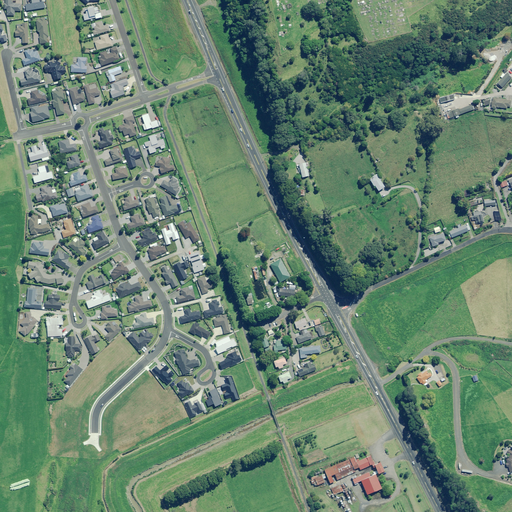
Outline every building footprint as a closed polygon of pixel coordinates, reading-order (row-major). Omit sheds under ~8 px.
[(11,0),(2,0),(2,1),(5,1),(5,4),(5,9),(7,9),(7,15),(15,15),(15,11),(22,11),(22,4),(17,4),(17,3),(12,3),(11,0)] [(31,0),(32,3),(26,4),(27,11),(46,8),(45,1),(40,2),(39,0),(31,0)] [(98,13),(97,7),(86,9),(87,14),(83,14),(85,20),(96,18),(96,19),(102,17),(101,13),(98,13)] [(45,20),(45,17),(40,18),(40,20),(36,20),(38,32),(39,32),(40,43),(48,43),(47,37),(48,37),(47,20),(45,20)] [(93,31),(93,33),(91,34),(92,37),(95,36),(95,35),(110,30),(108,24),(103,26),(101,21),(95,23),(96,26),(94,27),(95,30),(93,31)] [(28,23),(22,23),(22,26),(20,26),(20,28),(17,28),(18,31),(16,31),(16,36),(21,36),(21,38),(23,38),(23,43),(29,43),(28,23)] [(110,40),(108,34),(100,36),(101,39),(95,41),(97,50),(113,45),(111,39),(110,40)] [(119,53),(117,47),(110,49),(111,53),(108,54),(107,51),(100,53),(102,58),(99,59),(101,66),(113,62),(120,60),(118,55),(117,55),(116,53),(119,53)] [(30,50),(29,49),(24,51),(27,58),(22,59),(24,65),(41,60),(39,54),(38,54),(37,51),(33,52),(33,50),(30,50)] [(87,66),(86,66),(87,58),(78,57),(78,65),(71,65),(71,72),(87,73),(87,66)] [(61,75),(67,73),(65,65),(61,66),(60,65),(61,64),(57,60),(55,62),(53,63),(52,62),(47,63),(48,65),(44,66),(46,72),(49,71),(52,72),(54,80),(62,78),(61,75)] [(120,66),(108,70),(108,71),(106,72),(107,77),(108,77),(110,82),(116,80),(114,75),(122,72),(120,66)] [(33,72),(32,68),(24,70),(26,78),(21,80),(22,86),(41,81),(40,75),(38,75),(37,74),(35,72),(33,72)] [(511,78),(506,73),(496,84),(501,89),(511,78)] [(129,84),(127,78),(111,84),(112,88),(110,89),(113,98),(125,94),(122,86),(129,84)] [(99,91),(99,88),(98,88),(97,84),(89,86),(89,85),(84,86),(89,104),(95,103),(94,97),(100,95),(101,95),(100,90),(99,91)] [(63,100),(65,99),(62,87),(56,89),(56,90),(52,91),(54,100),(53,100),(55,108),(56,107),(58,115),(65,113),(63,104),(62,105),(61,102),(63,100)] [(78,94),(76,87),(69,89),(74,105),(79,103),(79,102),(85,100),(83,93),(78,94)] [(47,101),(46,95),(38,90),(31,92),(33,98),(28,99),(29,105),(47,101)] [(506,99),(492,98),(491,108),(495,109),(496,107),(507,108),(507,107),(510,107),(511,100),(506,100),(506,99)] [(51,117),(48,105),(39,107),(38,105),(30,107),(33,122),(44,120),(44,119),(51,117)] [(474,110),(472,105),(457,110),(459,115),(474,110)] [(458,117),(456,110),(447,113),(449,118),(455,116),(456,118),(458,117)] [(151,122),(149,114),(142,116),(145,124),(143,124),(144,130),(152,128),(159,126),(157,120),(151,122)] [(136,122),(133,116),(124,119),(126,123),(119,126),(120,131),(123,130),(125,135),(130,134),(131,137),(137,134),(133,123),(136,122)] [(104,131),(103,128),(99,130),(103,141),(98,142),(100,148),(113,144),(112,140),(114,139),(113,135),(110,136),(108,130),(104,131)] [(157,141),(155,135),(149,136),(151,141),(145,143),(146,147),(148,146),(150,153),(156,152),(155,148),(160,147),(161,149),(166,147),(164,139),(157,141)] [(69,139),(58,141),(60,149),(60,153),(77,150),(76,144),(70,145),(69,139)] [(50,159),(46,145),(40,146),(41,150),(38,151),(36,145),(31,147),(32,152),(29,153),(31,161),(46,157),(46,160),(50,159)] [(137,166),(135,161),(136,160),(136,159),(142,157),(140,152),(136,153),(135,149),(133,149),(132,146),(124,149),(131,168),(137,166)] [(106,165),(123,160),(119,148),(110,151),(112,156),(109,157),(109,159),(105,160),(106,165)] [(81,165),(78,154),(71,156),(72,160),(67,162),(69,169),(81,165)] [(157,161),(156,166),(160,167),(162,173),(175,169),(174,164),(170,166),(170,164),(171,159),(162,157),(161,160),(159,160),(158,162),(157,161)] [(309,176),(305,163),(299,165),(302,178),(309,176)] [(38,175),(37,175),(33,177),(35,183),(54,178),(52,172),(47,173),(45,166),(38,167),(39,172),(38,172),(38,175)] [(129,177),(127,168),(121,169),(120,167),(115,169),(116,173),(112,174),(113,180),(129,177)] [(81,176),(79,172),(73,174),(74,177),(69,179),(71,186),(88,180),(86,174),(81,176)] [(384,187),(376,175),(369,179),(374,186),(375,186),(378,191),(384,187)] [(178,180),(172,177),(168,183),(164,180),(161,185),(176,195),(180,190),(178,188),(179,186),(176,183),(178,180)] [(88,184),(76,189),(77,192),(75,193),(78,201),(93,196),(91,190),(90,190),(88,184)] [(52,190),(50,185),(41,188),(43,194),(36,195),(38,201),(42,200),(43,201),(57,198),(55,189),(52,190)] [(75,195),(72,188),(66,190),(69,197),(75,195)] [(156,197),(155,194),(150,196),(150,198),(145,199),(150,214),(152,213),(154,217),(160,216),(158,210),(160,210),(158,205),(156,206),(154,197),(156,197)] [(125,198),(126,200),(124,203),(125,206),(123,206),(125,210),(140,205),(138,199),(133,200),(131,196),(125,198)] [(170,207),(166,196),(160,198),(162,204),(161,204),(165,217),(175,213),(174,212),(178,211),(176,205),(170,207)] [(91,208),(90,202),(81,205),(83,212),(82,213),(83,217),(99,212),(97,206),(91,208)] [(481,214),(480,211),(473,213),(474,216),(471,217),(473,229),(477,228),(476,224),(484,222),(482,214),(481,214)] [(139,216),(138,214),(130,217),(132,222),(127,224),(129,230),(145,225),(141,215),(139,216)] [(32,218),(30,218),(29,234),(38,234),(38,233),(43,233),(51,230),(49,224),(48,224),(41,224),(41,219),(38,219),(38,215),(32,215),(32,218)] [(99,219),(98,216),(91,218),(92,220),(90,224),(86,226),(89,233),(104,228),(101,219),(99,219)] [(76,234),(71,219),(63,221),(66,229),(61,230),(64,238),(76,234)] [(187,224),(185,220),(178,224),(186,238),(190,236),(194,243),(200,239),(190,222),(187,224)] [(175,232),(173,223),(168,225),(170,230),(167,231),(166,228),(161,230),(166,245),(171,244),(169,238),(172,237),(173,240),(179,238),(177,231),(175,232)] [(470,230),(468,224),(449,232),(451,238),(470,230)] [(150,228),(148,229),(141,232),(144,238),(138,241),(140,247),(158,239),(155,232),(153,234),(150,228)] [(96,235),(97,236),(93,238),(95,241),(92,243),(96,249),(110,242),(107,237),(106,237),(103,231),(96,235)] [(446,240),(443,233),(429,238),(432,247),(438,245),(438,243),(446,240)] [(86,252),(83,249),(85,247),(84,246),(85,244),(81,240),(79,242),(75,238),(69,245),(82,257),(86,252)] [(50,249),(44,249),(45,246),(44,246),(44,243),(39,242),(39,243),(33,242),(32,248),(31,248),(30,253),(49,255),(50,249)] [(157,258),(157,257),(166,253),(167,255),(169,254),(168,252),(167,252),(165,245),(161,247),(161,245),(159,246),(157,243),(150,246),(151,248),(147,249),(151,260),(157,258)] [(72,265),(67,262),(69,260),(68,259),(70,256),(64,253),(63,254),(58,251),(52,260),(68,271),(72,265)] [(191,261),(195,273),(198,272),(200,275),(203,274),(201,270),(204,269),(199,252),(188,256),(190,261),(191,261)] [(46,273),(48,272),(46,267),(44,268),(45,265),(41,264),(42,262),(36,260),(35,262),(29,261),(28,268),(35,270),(28,275),(31,280),(34,278),(37,283),(40,281),(41,282),(42,282),(43,283),(44,283),(45,283),(46,284),(48,284),(49,284),(50,284),(51,284),(52,284),(53,284),(54,283),(55,283),(56,283),(57,285),(63,283),(63,282),(65,282),(64,276),(62,276),(62,272),(52,274),(52,275),(51,275),(50,275),(49,275),(48,275),(47,274),(46,274),(46,273)] [(118,265),(119,266),(114,269),(115,270),(112,272),(113,273),(111,275),(114,280),(123,273),(125,275),(130,271),(127,266),(125,267),(121,262),(118,265)] [(189,267),(186,262),(181,264),(180,263),(174,266),(181,281),(188,277),(184,269),(189,267)] [(165,281),(167,285),(171,283),(173,288),(178,285),(171,269),(169,270),(167,266),(160,269),(166,280),(165,281)] [(107,283),(103,274),(100,276),(100,278),(96,280),(93,274),(88,276),(90,281),(86,283),(89,290),(107,283)] [(207,281),(205,276),(197,279),(203,294),(209,292),(208,289),(213,287),(210,280),(207,281)] [(134,294),(134,293),(138,291),(137,290),(142,288),(139,282),(131,286),(129,282),(126,284),(125,283),(119,285),(120,287),(116,288),(120,298),(123,296),(124,299),(134,294)] [(190,290),(189,287),(181,289),(182,295),(176,297),(178,303),(196,298),(193,289),(190,290)] [(37,301),(38,289),(28,288),(27,302),(25,302),(25,307),(41,308),(42,302),(37,301)] [(295,291),(280,289),(279,296),(294,297),(295,291)] [(109,294),(103,297),(102,293),(101,294),(99,291),(94,293),(95,295),(92,296),(93,299),(86,302),(89,308),(111,300),(109,294)] [(61,295),(49,295),(49,302),(46,302),(46,308),(61,309),(62,303),(59,303),(59,298),(60,298),(61,295)] [(144,300),(143,296),(140,297),(139,296),(135,297),(136,301),(127,303),(129,312),(135,311),(139,310),(153,306),(151,300),(143,302),(143,300),(144,300)] [(221,306),(220,302),(218,302),(217,300),(212,301),(213,302),(209,303),(211,309),(204,311),(206,317),(224,313),(222,307),(219,308),(219,306),(221,306)] [(108,319),(108,317),(118,317),(118,309),(115,309),(115,308),(112,308),(107,308),(106,306),(102,306),(102,313),(101,313),(101,320),(108,319)] [(191,313),(190,309),(185,310),(186,314),(184,315),(184,316),(180,317),(181,323),(197,319),(201,318),(200,312),(197,312),(197,311),(191,313)] [(20,331),(26,336),(27,334),(28,334),(35,325),(34,325),(38,321),(31,316),(31,312),(25,313),(25,318),(21,324),(24,326),(20,331)] [(147,319),(146,313),(141,314),(142,316),(136,317),(137,323),(134,324),(134,328),(155,324),(154,318),(147,319)] [(47,337),(51,337),(51,340),(54,339),(53,336),(63,336),(62,329),(59,329),(59,325),(63,325),(62,315),(58,315),(59,316),(51,317),(46,317),(47,323),(46,323),(47,337)] [(231,332),(226,315),(217,317),(213,318),(215,327),(222,325),(225,334),(231,332)] [(307,325),(305,319),(293,323),(296,329),(298,328),(299,331),(304,329),(303,327),(307,325)] [(115,327),(110,322),(107,325),(108,325),(105,328),(110,332),(105,337),(110,341),(121,330),(117,325),(115,327)] [(200,325),(195,322),(189,332),(196,335),(196,334),(203,337),(204,336),(208,339),(211,333),(199,327),(200,325)] [(325,334),(321,325),(315,328),(319,337),(325,334)] [(145,333),(143,331),(139,334),(141,336),(139,338),(133,332),(127,337),(140,350),(151,340),(151,339),(154,336),(151,333),(149,334),(147,331),(145,333)] [(312,338),(309,332),(296,337),(298,343),(312,338)] [(100,340),(98,334),(92,337),(91,336),(85,339),(92,354),(99,351),(95,342),(100,340)] [(67,350),(67,354),(69,357),(73,357),(73,356),(75,356),(75,351),(81,351),(81,344),(75,344),(75,337),(69,337),(69,343),(67,343),(66,349),(67,349),(67,350)] [(218,354),(226,350),(232,347),(232,348),(236,346),(234,340),(231,341),(229,337),(216,343),(217,346),(215,347),(218,354)] [(267,339),(262,341),(264,348),(266,353),(271,352),(269,346),(267,339)] [(278,353),(277,351),(282,351),(282,350),(286,350),(285,339),(276,340),(277,346),(274,346),(275,354),(278,353)] [(320,353),(320,346),(299,348),(300,355),(300,358),(307,358),(307,354),(320,353)] [(238,356),(236,351),(226,356),(228,359),(220,363),(223,369),(231,365),(231,366),(243,361),(240,355),(238,356)] [(287,364),(284,358),(274,362),(276,367),(278,367),(279,369),(283,367),(282,365),(287,364)] [(305,367),(297,371),(297,372),(294,373),(296,376),(298,375),(299,377),(316,370),(314,364),(311,365),(310,362),(304,365),(305,367)] [(84,370),(76,364),(74,366),(72,365),(70,368),(71,369),(66,375),(68,376),(64,381),(71,386),(84,370)] [(428,374),(426,371),(421,374),(421,373),(417,375),(418,376),(416,378),(421,385),(427,381),(426,380),(432,376),(430,373),(428,374)] [(291,378),(289,372),(278,376),(280,382),(282,381),(283,384),(288,382),(287,380),(291,378)] [(354,464),(357,471),(372,465),(369,458),(354,464)] [(354,464),(352,459),(321,472),(326,484),(357,471),(354,464)] [(378,463),(370,466),(375,476),(382,473),(378,463)] [(379,490),(372,476),(357,482),(364,496),(379,490)] [(322,485),(319,478),(311,481),(314,488),(322,485)] [(336,494),(343,491),(341,486),(331,490),(333,495),(334,494),(334,495),(335,496),(336,496),(337,496),(337,495),(337,494),(336,494)] [(341,487),(345,496),(343,497),(345,501),(347,500),(348,503),(351,502),(344,486),(341,487)]
